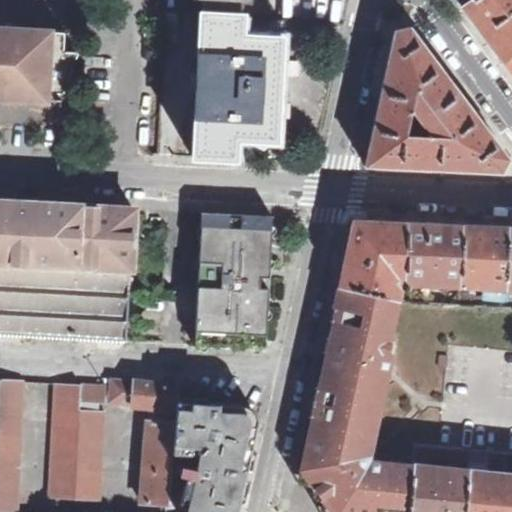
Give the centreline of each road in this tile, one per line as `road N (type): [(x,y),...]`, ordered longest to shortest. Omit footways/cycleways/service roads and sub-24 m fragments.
road 1 (residential): [(0,364),(292,373)]
road 2 (residential): [(124,175),(332,189)]
road 3 (residential): [(373,0),(332,189)]
road 4 (residential): [(332,189),(292,373)]
road 5 (residential): [(332,189),(511,196)]
road 6 (residential): [(124,175),(131,0)]
road 7 (residential): [(511,121),(420,0)]
road 8 (unknown): [(38,365),(33,511)]
road 9 (residential): [(292,373),(262,511)]
road 10 (residential): [(0,170),(124,175)]
